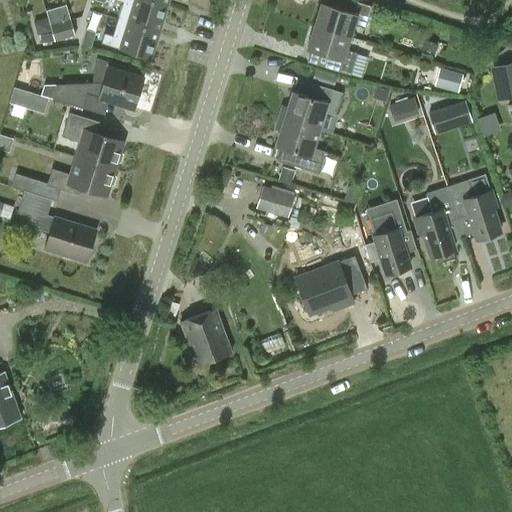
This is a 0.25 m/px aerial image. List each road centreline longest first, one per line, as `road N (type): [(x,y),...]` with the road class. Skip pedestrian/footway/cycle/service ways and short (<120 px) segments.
road 1 (tertiary): [(101,458),(242,0)]
road 2 (tertiary): [(101,458),(511,300)]
